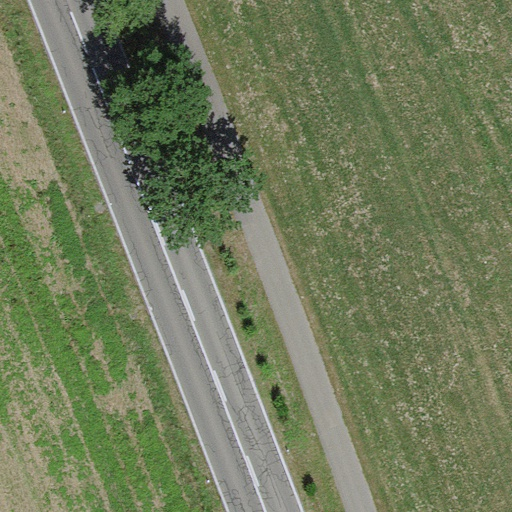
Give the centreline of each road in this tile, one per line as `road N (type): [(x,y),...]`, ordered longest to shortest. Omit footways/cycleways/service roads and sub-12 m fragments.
road 1 (primary): [(266,511),(66,0)]
road 2 (track): [(159,0),(349,511)]
